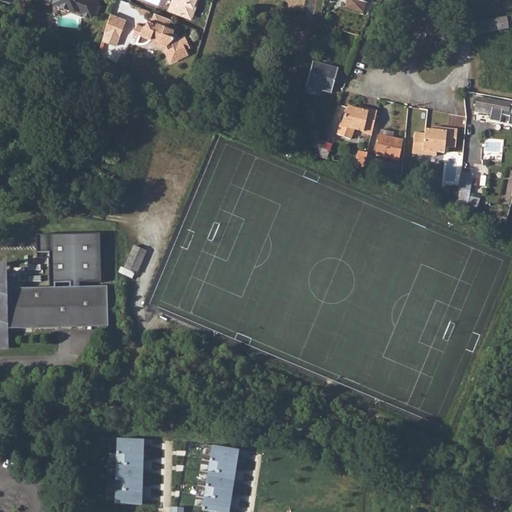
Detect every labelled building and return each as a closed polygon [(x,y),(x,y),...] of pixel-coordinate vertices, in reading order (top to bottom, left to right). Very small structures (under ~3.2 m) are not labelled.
[(51,0),(60,4),(61,4),(63,9),(69,11),(74,9),(76,10),(95,17),(102,1),(99,0),(51,0)] [(172,0),(169,9),(183,15),(188,4),(196,7),(198,0),(172,0)] [(71,12),(76,10),(74,9),(69,11),(63,9),(61,4),(60,4),(62,10),(69,13),(71,12)] [(183,15),(191,18),(196,7),(188,4),(183,15)] [(152,35),(159,37),(158,41),(166,44),(169,52),(175,50),(178,58),(188,53),(186,48),(190,46),(185,34),(179,37),(177,33),(173,31),(174,28),(168,26),(171,19),(155,12),(151,21),(151,22),(152,23),(150,27),(145,25),(144,24),(143,26),(137,24),(133,34),(138,36),(136,42),(142,43),(148,41),(150,39),(152,35)] [(127,20),(111,14),(105,32),(120,37),(127,20)] [(511,16),(481,22),(483,33),(511,28),(511,16)] [(169,52),(166,53),(170,62),(178,58),(175,50),(169,52)] [(338,68),(312,61),(305,87),(330,94),(338,68)] [(508,125),(511,125),(511,104),(510,105),(510,104),(477,97),(474,112),(491,115),(489,120),(500,122),(501,115),(509,116),(508,125)] [(372,134),(377,111),(368,109),(358,108),(358,109),(347,107),(337,134),(351,139),(354,129),(363,131),(363,132),(372,134)] [(454,148),(457,130),(440,128),(439,130),(432,129),(424,128),(424,133),(414,132),(411,152),(435,156),(436,152),(443,153),(444,146),(454,148)] [(379,136),(392,139),(394,133),(381,130),(379,136)] [(392,139),(379,136),(375,154),(397,159),(402,141),(392,139)] [(324,142),(314,139),(309,153),(319,157),(324,142)] [(331,145),(324,142),(319,157),(327,159),(331,145)] [(357,165),(365,167),(367,159),(368,152),(360,150),(357,165)] [(365,167),(378,170),(380,162),(367,159),(365,167)] [(399,167),(380,162),(378,170),(397,175),(399,167)] [(456,177),(455,168),(448,168),(449,178),(456,177)] [(472,174),(461,172),(455,203),(465,208),(468,196),(472,174)] [(465,208),(474,212),(478,199),(468,196),(465,208)] [(0,345),(6,345),(6,327),(107,325),(106,286),(79,286),(79,282),(101,282),(100,234),(37,234),(37,252),(49,251),(50,287),(6,288),(6,261),(0,267),(0,345)] [(136,273),(146,251),(134,245),(124,268),(136,273)] [(141,437),(118,436),(118,452),(140,452),(141,437)] [(211,442),(209,454),(236,459),(239,447),(211,442)] [(140,466),(140,452),(118,452),(117,465),(140,466)] [(236,459),(209,454),(207,468),(234,472),(236,459)] [(139,478),(140,466),(117,465),(117,477),(139,478)] [(234,472),(207,468),(204,482),(231,487),(234,472)] [(138,493),(139,478),(117,477),(117,492),(138,493)] [(231,487),(204,482),(201,498),(229,502),(231,487)] [(138,507),(138,493),(117,492),(116,506),(138,507)] [(170,495),(167,511),(179,511),(182,496),(170,495)] [(227,511),(229,502),(201,498),(198,511),(227,511)]
